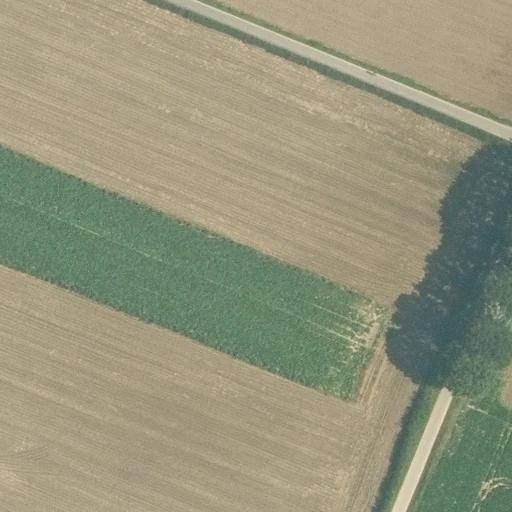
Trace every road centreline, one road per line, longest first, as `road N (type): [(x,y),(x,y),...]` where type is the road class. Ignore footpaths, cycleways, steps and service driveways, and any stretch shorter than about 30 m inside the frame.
road 1 (unclassified): [(172,0),(511,139)]
road 2 (unclassified): [(399,511),(511,243)]
